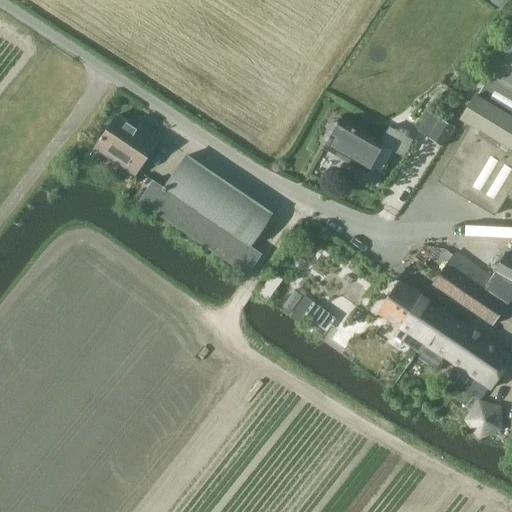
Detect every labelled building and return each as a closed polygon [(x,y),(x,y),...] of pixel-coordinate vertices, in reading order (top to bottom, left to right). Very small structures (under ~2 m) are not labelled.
[(459,118),(463,120),(459,126),(467,130),(436,181),(492,215),(504,196),(511,201),(511,31),(484,77),(486,78),(476,96),(473,94),(459,118)] [(425,131),(429,134),(427,136),(442,145),(454,125),(436,114),(425,131)] [(138,171),(159,138),(139,125),(136,130),(115,116),(97,144),(138,171)] [(367,172),(382,145),(339,121),(339,122),(331,124),(326,133),(329,139),(324,148),(367,172)] [(381,142),(398,149),(406,132),(388,125),(381,142)] [(138,202),(247,276),(262,255),(249,246),(272,214),(187,156),(165,187),(153,180),(138,202)] [(433,284),(494,325),(505,307),(482,290),(492,276),(455,251),(433,284)] [(506,253),(495,269),(511,280),(511,256),(507,254),(506,253)] [(489,388),(511,357),(399,281),(377,312),(409,334),(404,342),(418,352),(424,344),(476,380),(489,388)] [(335,319),(303,296),(288,317),(299,325),(304,317),(326,332),(335,319)] [(489,388),(476,380),(468,392),(481,400),(489,388)] [(464,420),(477,438),(479,440),(503,431),(502,406),(477,400),(464,420)]
